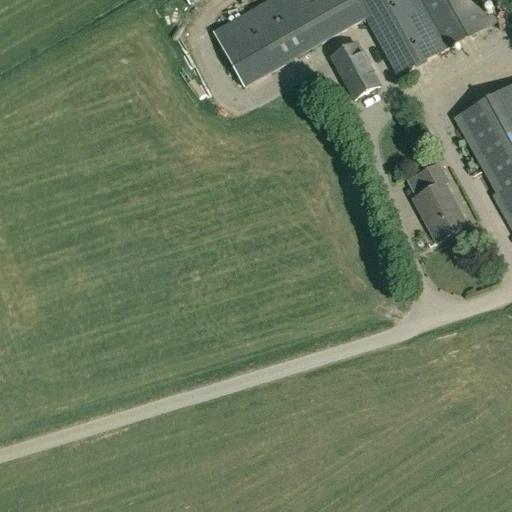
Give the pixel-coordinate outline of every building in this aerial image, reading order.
[(349,0),(274,0),(214,35),(246,92),(363,24),(349,0)] [(445,54),(415,0),(356,0),(399,79),(445,54)] [(478,0),(415,0),(445,54),(493,27),(478,0)] [(332,61),(354,102),(380,88),(358,47),(332,61)] [(511,86),(452,119),(511,229),(511,86)] [(445,187),(448,185),(439,168),(418,179),(426,195),(414,202),(425,223),(428,221),(440,244),(467,230),(445,187)]
